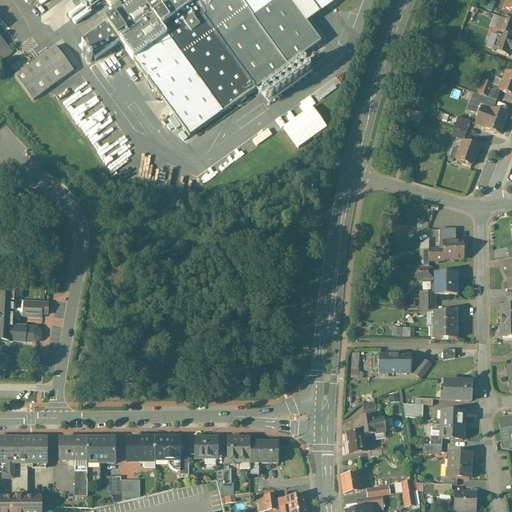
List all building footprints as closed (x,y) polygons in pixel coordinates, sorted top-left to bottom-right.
[(140,0),(115,18),(112,13),(103,20),(106,24),(120,42),(119,42),(189,138),(222,114),(160,27),(140,0)] [(193,3),(190,0),(139,0),(140,0),(160,27),(193,3)] [(287,67),(251,18),(252,17),(239,0),(197,0),(193,3),(255,90),(287,67)] [(336,0),(239,0),(252,17),(276,0),(289,0),(306,24),(337,1),(336,0)] [(276,0),(252,17),(251,18),(287,67),(321,43),(306,24),(289,0),(276,0)] [(511,0),(506,0),(503,8),(511,11),(511,0)] [(255,90),(193,3),(160,27),(222,114),(255,90)] [(511,29),(511,22),(504,19),(501,28),(499,31),(504,33),(502,38),(511,42),(511,39),(511,35),(510,35),(511,29)] [(106,24),(82,42),(95,60),(119,42),(120,42),(106,24)] [(0,38),(0,56),(9,48),(0,38)] [(502,38),(496,52),(508,57),(510,52),(508,51),(511,42),(502,38)] [(55,47),(15,77),(32,101),(73,71),(55,47)] [(9,48),(0,56),(0,63),(13,52),(12,52),(9,48)] [(302,61),(258,93),(268,106),(312,74),(302,61)] [(511,74),(505,72),(500,88),(498,91),(499,92),(511,96),(511,74)] [(500,88),(483,82),(478,95),(483,97),(495,101),(499,92),(498,91),(500,88)] [(473,93),(467,111),(476,115),(480,104),(483,97),(478,95),(473,93)] [(495,101),(483,97),(480,104),(493,108),(495,101)] [(298,149),(327,128),(312,106),(283,127),(298,149)] [(507,116),(491,110),(487,119),(484,128),(484,129),(500,135),(507,116)] [(487,119),(479,116),(475,125),(484,128),(487,119)] [(470,122),(457,118),(453,129),(466,133),(470,122)] [(466,133),(453,129),(451,135),(464,140),(466,133)] [(480,148),(463,142),(459,151),(454,149),(450,158),(456,160),(456,161),(471,167),(475,157),(476,158),(480,148)] [(179,174),(177,191),(187,192),(189,175),(179,174)] [(455,230),(439,230),(439,251),(442,251),(442,243),(455,243),(455,230)] [(455,243),(442,243),(442,251),(443,251),(443,261),(463,261),(463,243),(455,243)] [(439,251),(428,251),(428,262),(443,262),(443,261),(443,251),(442,251),(439,251)] [(432,268),(414,267),(414,276),(421,276),(421,279),(432,279),(432,268)] [(456,275),(435,275),(435,284),(435,295),(456,295),(456,275)] [(0,341),(25,343),(26,328),(12,327),(12,317),(23,318),(22,318),(41,319),(41,315),(47,316),(48,304),(23,303),(23,311),(13,311),(14,290),(0,289),(0,341)] [(435,300),(420,300),(420,314),(434,314),(435,313),(435,300)] [(511,307),(500,307),(500,317),(501,317),(501,326),(501,327),(511,327),(511,307)] [(456,313),(435,313),(434,314),(434,327),(431,327),(431,340),(433,340),(456,340),(456,313)] [(511,327),(501,327),(501,326),(500,326),(500,338),(511,337),(511,327)] [(414,336),(414,328),(393,327),(393,336),(414,336)] [(455,359),(455,350),(444,349),(443,359),(455,359)] [(351,353),(351,375),(359,375),(359,353),(351,353)] [(409,356),(380,356),(380,374),(410,374),(410,364),(409,364),(409,356)] [(423,361),(413,374),(420,380),(430,366),(423,361)] [(471,383),(444,382),(443,401),(470,403),(471,383)] [(374,403),(362,405),(362,406),(363,405),(364,412),(363,412),(375,410),(374,403)] [(414,406),(403,406),(405,419),(422,420),(423,407),(414,406)] [(463,414),(440,413),(439,431),(441,431),(441,434),(441,441),(442,441),(462,441),(462,430),(461,430),(462,415),(463,415),(463,414)] [(511,418),(499,421),(503,443),(504,448),(511,447),(511,441),(511,418)] [(382,419),(357,423),(359,433),(345,435),(346,443),(344,443),(345,455),(365,453),(362,434),(372,432),(373,435),(384,433),(382,419)] [(441,434),(431,434),(431,440),(430,440),(429,441),(431,441),(430,446),(441,447),(442,441),(441,441),(441,434)] [(46,440),(0,440),(0,465),(13,465),(13,468),(27,468),(47,468),(46,440)] [(86,440),(58,440),(58,462),(74,462),(87,462),(86,440)] [(115,440),(86,440),(87,462),(87,465),(100,465),(115,465),(115,440)] [(154,440),(127,440),(127,463),(142,463),(142,462),(155,462),(154,440)] [(180,440),(154,440),(155,462),(168,462),(172,462),(180,462),(180,458),(180,440)] [(217,440),(195,440),(195,459),(217,459),(217,440)] [(249,440),(227,440),(227,464),(228,464),(236,464),(249,464),(249,444),(249,440)] [(277,444),(249,444),(249,464),(250,476),(259,476),(258,465),(278,465),(277,444)] [(430,446),(423,446),(423,453),(441,454),(441,447),(430,446)] [(470,455),(449,454),(448,479),(457,480),(469,480),(470,455)] [(188,458),(180,458),(180,462),(180,473),(179,473),(179,476),(188,476),(188,458)] [(87,462),(74,462),(74,486),(87,486),(87,465),(87,462)] [(172,462),(168,462),(169,465),(169,467),(171,469),(173,470),(175,472),(177,472),(177,473),(179,473),(180,473),(180,462),(172,462)] [(13,465),(0,465),(0,475),(2,475),(2,480),(13,480),(13,468),(13,465)] [(100,465),(87,465),(87,486),(100,486),(100,465)] [(27,468),(13,468),(13,480),(13,486),(27,486),(27,468)] [(228,468),(223,468),(223,484),(223,498),(233,496),(233,485),(231,485),(231,484),(231,470),(228,470),(228,468)] [(358,475),(340,478),(343,495),(360,492),(358,475)] [(448,479),(442,479),(441,486),(451,486),(456,487),(457,480),(448,479)] [(133,482),(121,482),(121,493),(133,493),(133,482)] [(408,482),(401,483),(403,494),(413,492),(411,482),(408,482)] [(441,486),(434,485),(434,493),(451,494),(451,486),(441,486)] [(87,486),(74,486),(74,498),(87,498),(87,486)] [(388,488),(366,491),(367,499),(380,497),(389,496),(388,488)] [(413,492),(403,494),(405,507),(415,506),(413,492)] [(133,493),(121,493),(121,495),(121,503),(133,500),(133,493)] [(475,511),(476,494),(454,493),(453,510),(462,511),(466,511),(475,511)] [(275,496),(257,498),(258,511),(260,511),(277,510),(275,496)] [(305,511),(304,496),(287,499),(287,500),(283,500),(284,504),(281,505),(282,509),(288,508),(288,511),(305,511)] [(23,497),(15,497),(15,498),(0,498),(0,511),(40,511),(41,508),(41,498),(23,498),(23,497)] [(53,497),(41,497),(41,498),(41,508),(53,508),(53,497)] [(380,497),(367,499),(369,508),(373,508),(373,510),(382,509),(380,497)] [(367,499),(356,500),(357,510),(369,508),(367,499)]
